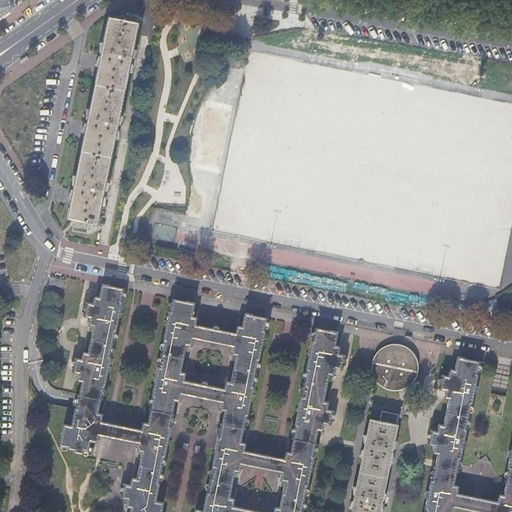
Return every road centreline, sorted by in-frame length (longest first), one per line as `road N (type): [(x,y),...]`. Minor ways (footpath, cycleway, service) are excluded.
road 1 (residential): [(0,169),(42,239),(66,253),(511,344)]
road 2 (residential): [(511,44),(247,0)]
